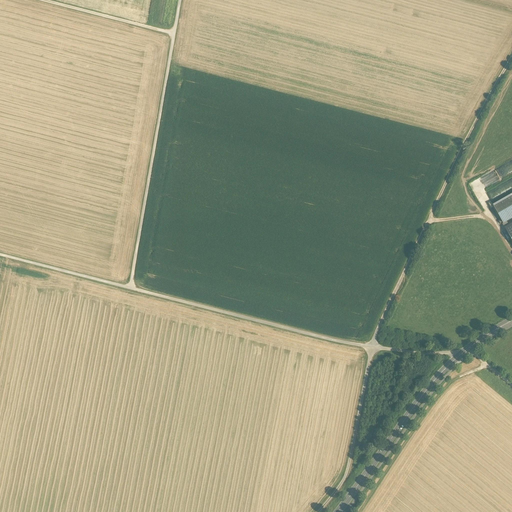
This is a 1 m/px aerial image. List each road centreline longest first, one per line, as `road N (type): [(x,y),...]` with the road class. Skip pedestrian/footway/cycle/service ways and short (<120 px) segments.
road 1 (track): [(460,354),(335,342),(0,255)]
road 2 (track): [(372,348),(444,186),(511,60)]
road 3 (track): [(130,289),(180,0)]
road 4 (secondary): [(511,320),(432,382),(337,511)]
road 5 (track): [(488,367),(444,390),(363,511)]
road 6 (track): [(372,348),(348,469),(318,511)]
road 7 (track): [(174,34),(37,0)]
